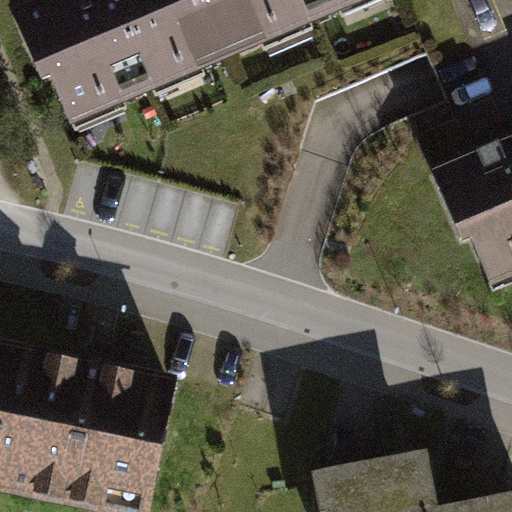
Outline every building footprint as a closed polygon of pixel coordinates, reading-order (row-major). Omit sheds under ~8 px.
[(207,0),(43,0),(17,11),(44,77),(58,71),(77,117),(230,52),(207,0)] [(207,0),(230,52),(354,0),(207,0)] [(511,142),(434,175),(462,241),(475,235),(495,281),(511,273),(511,142)] [(210,360),(3,319),(0,333),(0,467),(182,503),(210,360)] [(457,438),(355,454),(364,511),(511,511),(511,494),(467,502),(457,438)]
